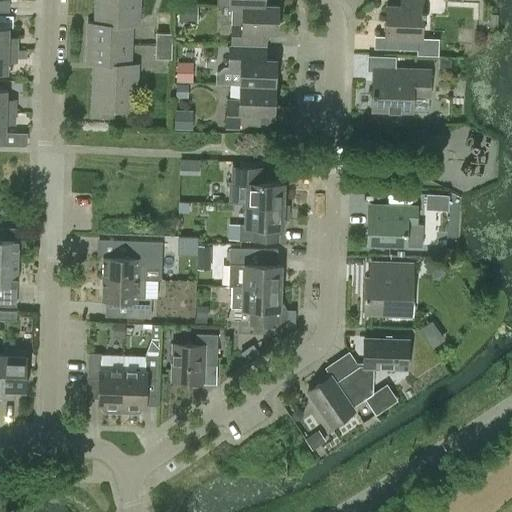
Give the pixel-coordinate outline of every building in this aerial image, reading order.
[(87,23),(87,43),(131,45),(132,16),(139,16),(139,0),(95,0),(94,23),(87,23)] [(418,50),(418,38),(421,38),(422,14),(425,14),(425,0),(400,0),(401,5),(386,5),(385,37),(378,36),(378,48),(418,50)] [(277,32),(278,6),(229,5),(229,6),(232,6),(231,43),(265,44),(266,32),(277,32)] [(0,49),(17,50),(17,42),(8,41),(8,27),(0,26),(0,49)] [(156,32),(156,45),(171,45),(172,33),(156,32)] [(130,74),(131,45),(87,43),(86,64),(93,64),(91,116),(114,117),(114,110),(136,111),(137,74),(130,74)] [(171,58),(171,45),(156,45),(155,57),(171,58)] [(241,70),(240,85),(275,86),(276,60),(247,59),(248,47),(229,46),(228,69),(241,70)] [(16,58),(17,50),(0,49),(0,72),(7,72),(7,58),(16,58)] [(195,64),(179,64),(179,80),(195,80),(195,64)] [(429,97),(430,69),(390,68),(390,82),(373,81),(372,95),(375,95),(374,110),(412,111),(412,96),(429,97)] [(274,112),(275,86),(240,85),(239,100),(227,100),(226,122),(239,123),(239,111),(274,112)] [(0,88),(0,111),(14,112),(15,104),(5,103),(6,89),(0,88)] [(14,120),(14,112),(0,111),(0,143),(3,144),(4,134),(5,120),(14,120)] [(246,181),(246,204),(283,205),(284,183),(264,182),(264,164),(232,164),(231,181),(246,181)] [(429,192),(428,208),(452,209),(452,192),(429,192)] [(246,204),(245,225),(231,224),(230,239),(277,241),(278,227),(282,227),(282,220),(289,220),(290,205),(283,205),(246,204)] [(367,243),(406,244),(422,245),(423,225),(416,224),(417,206),(391,205),(391,218),(368,217),(367,243)] [(0,262),(18,263),(18,240),(0,239),(0,262)] [(102,278),(137,279),(145,279),(161,280),(161,242),(129,241),(128,257),(103,256),(102,278)] [(232,285),(280,287),(281,265),(277,265),(277,250),(230,249),(229,285),(232,285)] [(0,284),(17,285),(18,263),(0,262),(0,284)] [(410,297),(412,264),(390,264),(389,278),(366,278),(365,311),(405,312),(405,297),(410,297)] [(145,279),(137,279),(102,278),(102,300),(127,301),(127,317),(151,318),(151,298),(145,297),(145,279)] [(279,309),(280,287),(232,285),(231,308),(249,308),(249,325),(275,325),(275,309),(279,309)] [(16,311),(4,310),(4,319),(16,319),(16,311)] [(172,381),(191,382),(203,382),(204,358),(217,359),(218,334),(196,334),(196,344),(173,343),(172,381)] [(364,339),(363,366),(359,366),(348,374),(365,398),(373,393),(373,367),(407,368),(408,340),(364,339)] [(26,390),(27,350),(4,349),(3,399),(11,399),(11,390),(26,390)] [(121,413),(121,407),(123,369),(100,368),(101,353),(88,353),(87,377),(99,377),(98,406),(101,406),(101,409),(104,412),(121,413)] [(123,355),(123,369),(121,407),(121,413),(138,413),(142,410),(142,407),(145,407),(146,379),(159,380),(160,355),(145,355),(145,356),(123,355)] [(352,407),(365,398),(348,374),(335,382),(331,376),(307,391),(331,425),(354,410),(352,407)] [(321,427),(308,435),(315,447),(329,439),(321,427)]
